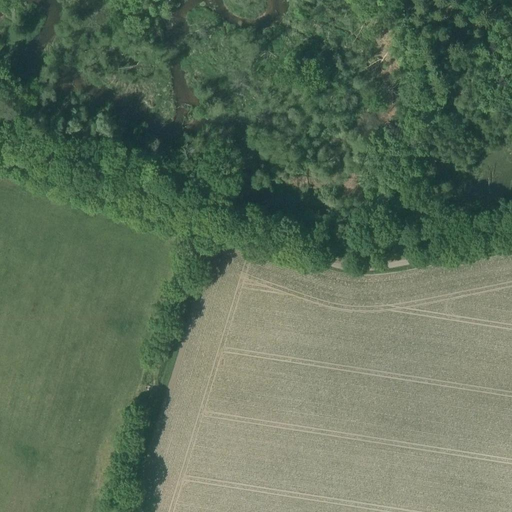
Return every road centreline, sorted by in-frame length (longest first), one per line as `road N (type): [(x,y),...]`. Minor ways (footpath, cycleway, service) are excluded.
road 1 (track): [(0,154),(336,265),(389,266),(511,243)]
road 2 (track): [(205,222),(111,511)]
